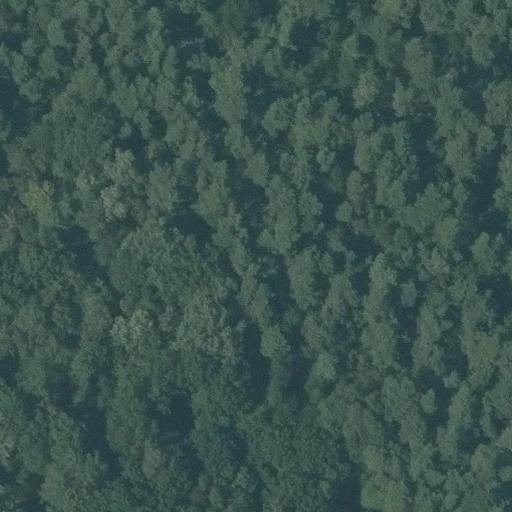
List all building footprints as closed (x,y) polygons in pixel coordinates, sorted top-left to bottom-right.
[(51,155),(25,165),(47,229),(70,234),(105,221),(112,205),(89,142),(61,151),(66,167),(56,171),(51,155)] [(0,266),(11,241),(0,213),(0,266)] [(100,319),(74,329),(97,393),(120,398),(165,381),(179,362),(153,297),(127,307),(133,325),(123,328),(117,312),(110,315),(116,331),(106,335),(100,319)] [(0,448),(8,445),(22,426),(0,369),(0,448)] [(165,479),(139,490),(146,511),(238,511),(218,458),(192,468),(197,485),(187,489),(182,473),(175,475),(180,491),(170,495),(165,479)]
